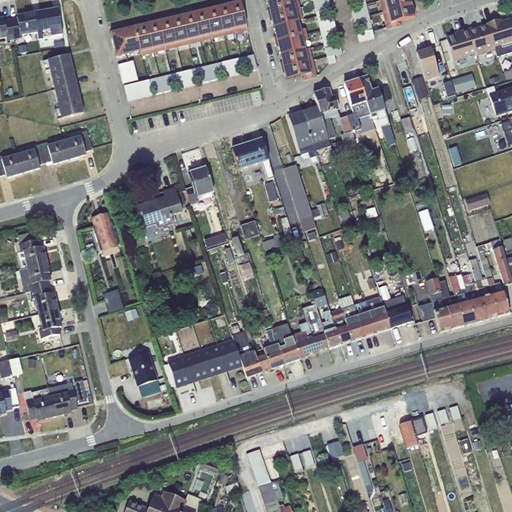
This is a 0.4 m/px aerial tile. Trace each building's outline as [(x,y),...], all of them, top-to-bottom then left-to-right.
[(297,0),(283,0),(268,4),(271,15),(300,8),(297,0)] [(410,0),(386,0),(379,2),(381,7),(382,7),(384,13),(412,6),(410,0)] [(329,1),(313,5),(316,18),(325,16),(323,11),(331,9),(329,1)] [(235,32),(247,29),(240,2),(228,5),(235,32)] [(228,5),(217,8),(224,37),(236,34),(235,32),(228,5)] [(369,16),(366,5),(358,7),(359,10),(351,12),(353,20),(369,16)] [(412,6),(384,13),(388,28),(399,25),(398,22),(415,18),(412,6)] [(205,10),(212,40),(224,37),(217,8),(205,10)] [(303,21),(300,8),(271,15),(273,27),(298,22),(303,21)] [(193,13),(200,43),(212,40),(205,10),(193,13)] [(51,11),(34,14),(37,34),(38,40),(62,36),(58,13),(51,14),(51,11)] [(181,16),(189,45),(200,43),(193,13),(181,16)] [(17,20),(10,21),(14,41),(22,40),(21,37),(37,34),(34,14),(17,17),(17,20)] [(170,19),(177,48),(189,45),(181,16),(170,19)] [(325,16),(316,18),(320,32),(335,28),(333,19),(326,21),(325,16)] [(372,31),(369,16),(353,20),(355,28),(363,26),(364,32),(372,31)] [(4,19),(0,19),(0,40),(6,40),(6,42),(14,41),(10,21),(4,22),(4,19)] [(158,22),(165,51),(177,48),(170,19),(158,22)] [(486,24),(487,26),(495,51),(497,57),(511,52),(511,24),(511,20),(500,23),(499,20),(486,24)] [(146,24),(154,54),(165,51),(158,22),(146,24)] [(301,31),(298,22),(273,27),(277,42),(306,35),(305,29),(301,31)] [(140,52),(142,57),(154,54),(146,24),(134,28),(140,52)] [(476,27),(468,30),(476,55),(477,57),(495,51),(487,26),(477,29),(476,27)] [(116,58),(140,52),(134,28),(110,33),(116,58)] [(335,28),(320,32),(323,45),(331,43),(330,37),(337,36),(335,28)] [(456,36),(446,40),(453,62),(476,55),(468,30),(455,34),(456,36)] [(374,39),(372,31),(364,32),(357,34),(359,43),(374,39)] [(280,56),(305,50),(303,41),(308,40),(306,35),(277,42),(280,56)] [(331,43),(323,45),(324,50),(325,49),(327,58),(334,56),(341,54),(339,46),(332,48),(331,43)] [(26,45),(18,47),(19,54),(28,53),(26,45)] [(309,49),(305,50),(280,56),(283,68),(311,61),(313,61),(309,49)] [(430,49),(416,53),(425,82),(440,77),(430,49)] [(247,65),(248,72),(257,70),(253,55),(241,58),(243,66),(247,65)] [(49,71),(71,66),(69,58),(69,56),(43,62),(45,72),(49,71)] [(334,56),(327,58),(328,65),(336,63),(334,56)] [(233,76),(241,74),(239,67),(243,66),(241,58),(229,61),(233,76)] [(218,64),(220,71),(223,71),(225,78),(233,76),(229,61),(218,64)] [(283,68),(286,80),(302,76),(303,79),(315,76),(311,61),(283,68)] [(133,62),(118,65),(123,84),(138,81),(133,62)] [(220,71),(218,64),(206,67),(210,82),(217,80),(216,72),(220,71)] [(54,90),(76,85),(76,84),(75,84),(74,78),(71,66),(49,71),(54,90)] [(210,82),(206,67),(195,70),(196,77),(200,76),(202,84),(210,82)] [(196,77),(195,70),(183,73),(186,87),(194,85),(193,78),(196,77)] [(186,87),(183,73),(172,75),(174,83),(177,82),(179,89),(186,87)] [(169,84),(174,83),(172,75),(160,78),(163,93),(171,91),(169,84)] [(472,75),(451,81),(455,94),(476,88),(472,75)] [(422,77),(413,80),(419,100),(428,97),(422,77)] [(163,93),(160,78),(149,81),(150,88),(153,87),(155,95),(163,93)] [(366,78),(359,80),(366,103),(371,119),(378,117),(388,147),(395,144),(378,90),(377,90),(371,92),(366,78)] [(359,80),(343,85),(351,108),(366,103),(359,80)] [(124,87),(127,102),(152,96),(150,88),(149,81),(124,87)] [(451,81),(443,84),(447,99),(456,96),(455,94),(451,81)] [(59,109),(80,104),(77,92),(76,86),(76,85),(54,90),(59,109)] [(486,88),(489,97),(497,94),(494,85),(486,88)] [(387,87),(380,90),(384,102),(392,100),(387,87)] [(511,89),(497,94),(489,97),(495,115),(511,109),(511,89)] [(314,95),(318,109),(321,117),(337,111),(338,111),(334,98),(331,99),(328,90),(314,95)] [(59,109),(55,110),(57,120),(83,114),(82,111),(80,104),(59,109)] [(442,106),(442,115),(451,115),(451,106),(442,106)] [(318,109),(303,114),(315,152),(331,147),(328,139),(322,121),(321,117),(318,109)] [(337,111),(321,117),(322,121),(329,119),(336,117),(338,125),(341,125),(344,135),(340,136),(347,156),(359,152),(356,141),(348,117),(340,119),(337,111)] [(303,114),(288,119),(301,156),(308,153),(310,159),(317,157),(315,152),(303,114)] [(356,114),(348,117),(356,141),(359,139),(356,131),(360,129),(356,114)] [(409,118),(401,120),(405,134),(413,132),(409,118)] [(335,137),(329,119),(322,121),(328,139),(335,137)] [(511,125),(511,126),(509,123),(501,126),(509,150),(511,148),(511,125)] [(64,142),(69,161),(70,160),(84,156),(85,156),(86,156),(85,152),(91,150),(86,132),(78,134),(79,137),(64,142)] [(262,140),(232,149),(239,171),(262,164),(267,180),(274,178),(268,161),(269,160),(262,140)] [(340,141),(332,144),(336,156),(344,153),(340,141)] [(47,143),(40,145),(45,164),(52,162),(53,166),(54,165),(68,161),(69,161),(64,142),(48,146),(47,143)] [(17,155),(23,174),(24,174),(24,173),(38,169),(39,170),(40,169),(39,166),(45,164),(40,145),(32,147),(33,151),(17,155)] [(456,147),(448,149),(453,166),(461,163),(456,147)] [(1,157),(0,156),(0,176),(5,175),(7,179),(8,179),(8,178),(22,174),(23,174),(17,155),(2,159),(1,157)] [(361,159),(354,161),(357,170),(364,168),(361,159)] [(296,165),(283,170),(303,233),(316,229),(313,221),(310,212),(296,165)] [(197,169),(187,173),(189,180),(190,179),(193,187),(185,190),(191,206),(199,204),(197,199),(213,194),(205,168),(198,170),(197,169)] [(273,184),(265,186),(269,202),(277,200),(273,184)] [(155,201),(135,207),(139,219),(142,218),(145,229),(156,226),(157,230),(174,224),(173,223),(176,222),(174,216),(182,213),(181,208),(187,206),(183,193),(177,195),(175,189),(153,195),(155,201)] [(486,194),(465,201),(468,211),(490,204),(486,194)] [(415,204),(418,210),(427,207),(425,201),(415,204)] [(317,210),(310,212),(313,221),(320,219),(321,220),(329,217),(325,204),(316,207),(317,210)] [(375,207),(365,210),(367,219),(378,216),(375,207)] [(427,210),(418,213),(425,232),(434,229),(427,210)] [(348,212),(340,214),(344,225),(351,222),(348,212)] [(108,213),(91,219),(93,228),(92,228),(100,252),(102,251),(117,246),(119,246),(111,222),(108,213)] [(287,218),(280,220),(287,243),(293,241),(290,234),(292,233),(287,218)] [(255,222),(240,227),(244,241),(260,236),(255,222)] [(189,230),(185,232),(194,262),(199,260),(189,230)] [(31,233),(17,236),(19,243),(15,243),(21,270),(46,264),(42,247),(39,248),(38,241),(33,242),(31,233)] [(224,234),(204,241),(206,249),(227,242),(224,234)] [(275,239),(263,242),(265,251),(282,246),(279,235),(274,236),(275,239)] [(340,237),(334,239),(338,251),(344,249),(340,237)] [(244,254),(238,238),(231,240),(240,266),(239,267),(243,279),(245,278),(246,280),(251,278),(251,276),(253,276),(249,263),(251,262),(248,253),(244,254)] [(511,240),(511,238),(502,241),(506,252),(511,250),(511,240)] [(500,239),(490,243),(511,314),(511,313),(511,278),(506,260),(500,239)] [(487,245),(477,248),(485,278),(497,318),(508,315),(499,283),(494,284),(486,259),(485,259),(483,253),(489,251),(487,245)] [(117,246),(102,251),(104,258),(119,253),(117,246)] [(229,248),(224,250),(224,251),(223,251),(224,254),(225,254),(228,261),(226,261),(227,264),(229,264),(229,265),(234,263),(229,248)] [(335,252),(326,256),(329,265),(338,262),(335,252)] [(497,318),(485,278),(481,279),(476,259),(468,261),(475,283),(486,321),(497,318)] [(50,281),(46,264),(21,270),(18,270),(24,294),(30,292),(49,288),(47,282),(50,281)] [(201,266),(187,270),(189,278),(204,274),(201,266)] [(225,272),(219,274),(223,285),(228,283),(225,272)] [(474,324),(462,278),(460,274),(450,277),(455,296),(463,327),(474,324)] [(486,321),(475,283),(472,283),(470,275),(462,278),(474,324),(486,321)] [(452,330),(440,283),(438,278),(425,283),(431,304),(418,307),(423,322),(435,319),(439,334),(452,330)] [(463,327),(455,296),(449,298),(445,282),(440,283),(452,330),(463,327)] [(380,298),(382,303),(391,300),(386,286),(379,288),(382,297),(380,298)] [(50,295),(49,288),(30,292),(31,301),(34,301),(37,315),(57,311),(53,294),(50,295)] [(311,292),(315,306),(316,309),(327,305),(322,289),(311,292)] [(103,296),(105,300),(119,296),(118,291),(103,296)] [(119,296),(105,300),(108,310),(122,305),(119,296)] [(391,300),(382,303),(390,329),(412,322),(403,296),(391,300)] [(341,309),(353,306),(350,297),(338,300),(341,309)] [(380,297),(365,302),(375,334),(390,329),(382,303),(380,298),(380,297)] [(365,302),(353,306),(364,338),(375,334),(365,302)] [(122,305),(108,310),(109,315),(124,310),(122,305)] [(292,336),(300,360),(329,350),(321,324),(316,309),(315,306),(302,310),(306,323),(299,325),(301,333),(292,336)] [(341,309),(352,342),(364,338),(353,306),(341,309)] [(136,309),(125,313),(128,322),(139,319),(136,309)] [(330,313),(340,346),(352,342),(341,309),(330,313)] [(265,353),(270,370),(285,365),(273,329),(267,310),(260,313),(271,347),(264,349),(265,353)] [(61,327),(57,311),(37,315),(38,316),(32,317),(34,327),(40,326),(41,331),(39,331),(40,339),(60,335),(58,328),(61,327)] [(321,324),(329,350),(340,346),(330,313),(329,311),(323,313),(326,323),(321,324)] [(232,336),(233,340),(247,378),(261,373),(256,356),(254,353),(263,350),(260,340),(261,340),(256,327),(251,328),(255,341),(253,342),(246,320),(240,322),(244,332),(232,336)] [(273,329),(285,365),(300,360),(292,336),(291,336),(287,324),(273,329)] [(17,331),(5,334),(7,343),(19,340),(17,331)] [(233,340),(217,346),(224,370),(241,364),(246,379),(247,378),(233,340)] [(217,346),(200,351),(207,375),(224,370),(217,346)] [(200,351),(183,357),(191,381),(207,375),(200,351)] [(148,353),(129,359),(138,387),(157,381),(148,353)] [(256,356),(261,373),(270,370),(265,353),(256,356)] [(183,357),(167,362),(168,365),(175,385),(176,389),(176,386),(191,381),(183,357)] [(9,361),(13,377),(23,375),(19,358),(9,361)] [(37,360),(28,360),(27,369),(36,370),(37,360)] [(9,361),(0,363),(0,377),(0,379),(13,377),(9,361)] [(170,387),(175,385),(168,365),(163,366),(170,387)] [(82,381),(74,383),(76,393),(84,391),(82,381)] [(157,381),(138,387),(142,399),(161,392),(157,381)] [(71,384),(48,390),(54,417),(71,413),(70,410),(77,408),(71,384)] [(15,388),(7,390),(12,409),(12,410),(20,408),(15,388)] [(0,414),(6,413),(5,410),(12,409),(7,390),(0,391),(0,414)] [(31,391),(23,393),(30,420),(37,418),(37,421),(54,417),(48,390),(31,393),(31,391)] [(84,391),(76,393),(79,404),(87,402),(84,391)] [(457,406),(449,409),(453,422),(461,419),(457,406)] [(445,410),(437,412),(441,425),(449,423),(445,410)] [(408,413),(396,416),(407,450),(418,446),(408,413)] [(432,414),(425,416),(429,431),(437,429),(432,414)] [(467,439),(459,442),(463,456),(471,454),(467,439)] [(340,441),(327,445),(331,460),(344,457),(340,441)] [(353,447),(358,463),(367,460),(363,444),(353,447)] [(247,454),(255,480),(268,475),(259,450),(247,454)] [(310,451),(302,453),(307,469),(315,466),(310,451)] [(295,472),(303,470),(298,454),(291,457),(295,472)] [(204,460),(201,467),(216,474),(220,465),(213,462),(212,464),(204,460)] [(364,462),(357,464),(367,494),(374,492),(364,462)] [(200,470),(191,494),(205,499),(215,475),(200,470)] [(222,475),(219,484),(225,486),(228,477),(222,475)] [(268,475),(255,480),(258,487),(271,483),(268,475)] [(237,482),(225,487),(226,494),(239,489),(237,482)] [(277,482),(271,484),(277,501),(278,500),(283,499),(282,492),(277,482)] [(258,488),(264,505),(277,501),(271,484),(258,488)] [(130,501),(125,511),(197,511),(202,500),(188,495),(185,501),(163,492),(160,497),(155,494),(149,508),(130,501)] [(391,511),(388,499),(383,501),(385,511),(391,511)] [(264,505),(266,511),(292,511),(291,506),(284,508),(283,505),(280,506),(278,500),(277,501),(264,505)] [(367,511),(365,502),(359,504),(360,511),(367,511)]
